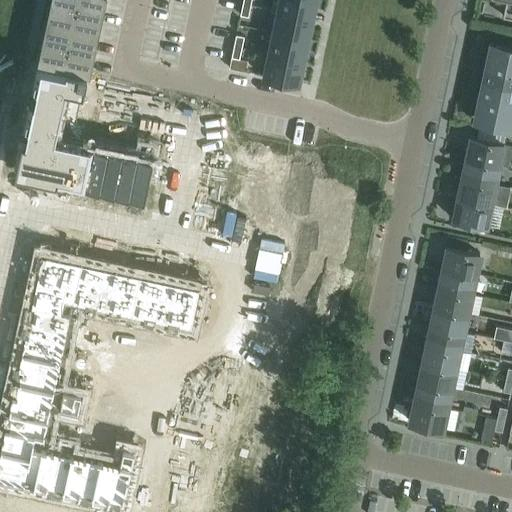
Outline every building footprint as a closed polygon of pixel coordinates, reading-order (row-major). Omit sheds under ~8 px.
[(37,58),(37,60),(88,71),(103,0),(49,0),(48,6),(53,7),(50,19),(46,18),(45,20),(50,21),(47,33),(43,33),(40,46),(44,47),(42,59),(37,58)] [(272,0),(270,9),(312,18),(316,0),(272,0)] [(250,5),(242,3),(239,14),(248,16),(250,5)] [(312,18),(270,9),(270,10),(275,11),(271,31),(308,39),(312,18)] [(303,60),(308,39),(271,31),(266,52),(303,60)] [(235,34),(233,45),(241,47),(243,36),(235,34)] [(474,118),(509,126),(511,111),(511,45),(490,41),(474,118)] [(239,58),(241,47),(233,45),(231,56),(239,58)] [(299,82),(303,60),(266,52),(261,74),(299,82)] [(20,138),(13,169),(15,170),(15,174),(29,177),(30,173),(55,178),(54,182),(66,185),(66,181),(99,188),(98,192),(110,194),(110,190),(128,194),(128,198),(139,200),(140,196),(143,197),(151,157),(53,136),(57,121),(74,124),(85,71),(37,60),(31,85),(27,84),(24,98),(28,99),(23,124),(19,123),(16,137),(20,138)] [(359,96),(359,116),(379,116),(380,96),(359,96)] [(371,151),(374,135),(353,130),(349,146),(371,151)] [(470,135),(466,156),(498,163),(510,166),(511,155),(511,144),(503,142),(476,136),(470,135)] [(466,156),(461,176),(494,183),(498,163),(466,156)] [(461,176),(457,196),(490,203),(503,206),(506,206),(510,186),(494,183),(461,176)] [(457,196),(453,217),(485,224),(490,203),(457,196)] [(475,273),(479,252),(446,245),(442,266),(475,273)] [(0,478),(46,488),(45,492),(59,495),(60,491),(79,495),(78,499),(88,501),(89,497),(108,501),(107,505),(118,508),(119,504),(122,504),(134,447),(121,445),(117,462),(32,443),(34,432),(43,434),(69,311),(72,300),(85,303),(83,309),(93,311),(95,305),(108,308),(107,314),(117,316),(118,310),(143,316),(142,321),(152,323),(153,318),(167,321),(166,326),(175,328),(177,323),(200,328),(208,288),(40,252),(40,254),(36,253),(33,267),(37,268),(29,305),(25,304),(22,318),(26,319),(26,321),(22,320),(19,332),(23,333),(16,364),(12,363),(10,375),(14,376),(13,380),(9,379),(7,390),(11,391),(7,410),(3,409),(0,420),(0,422),(4,424),(0,440),(0,478)] [(470,293),(475,273),(442,266),(438,286),(470,293)] [(470,293),(438,286),(434,305),(466,312),(470,293)] [(249,296),(244,319),(281,327),(286,304),(249,296)] [(462,331),(466,312),(434,305),(430,324),(462,331)] [(244,319),(239,340),(277,348),(281,327),(244,319)] [(458,349),(462,331),(430,324),(426,343),(458,349)] [(511,329),(496,326),(493,337),(511,341),(511,329)] [(239,340),(235,361),(272,369),(277,348),(239,340)] [(454,368),(458,349),(426,343),(422,361),(454,368)] [(235,361),(230,382),(268,390),(272,369),(235,361)] [(450,387),(454,368),(422,361),(418,380),(450,387)] [(511,380),(505,379),(502,391),(510,392),(511,382),(511,380)] [(446,407),(450,387),(418,380),(413,400),(446,407)] [(230,382),(226,404),(263,412),(268,390),(230,382)] [(61,388),(57,406),(77,410),(81,392),(61,388)] [(441,428),(446,407),(413,400),(409,421),(441,428)] [(504,419),(506,408),(499,406),(496,418),(504,419)] [(223,417),(218,439),(256,447),(260,425),(223,417)] [(501,431),(504,419),(496,418),(493,429),(501,431)] [(218,439),(214,460),(251,468),(256,447),(218,439)] [(214,460),(209,481),(247,489),(251,468),(214,460)] [(209,481),(204,502),(242,510),(247,489),(209,481)] [(204,502),(202,511),(241,511),(242,510),(204,502)]
